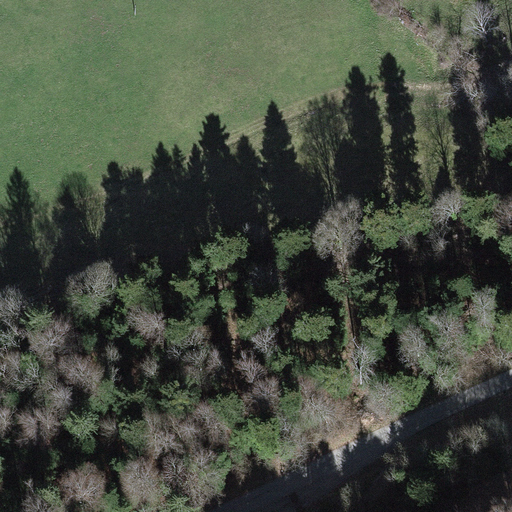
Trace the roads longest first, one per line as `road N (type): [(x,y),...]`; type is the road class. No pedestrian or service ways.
road 1 (track): [(0,229),(168,172),(329,99),(511,77)]
road 2 (unclassified): [(511,378),(228,511)]
